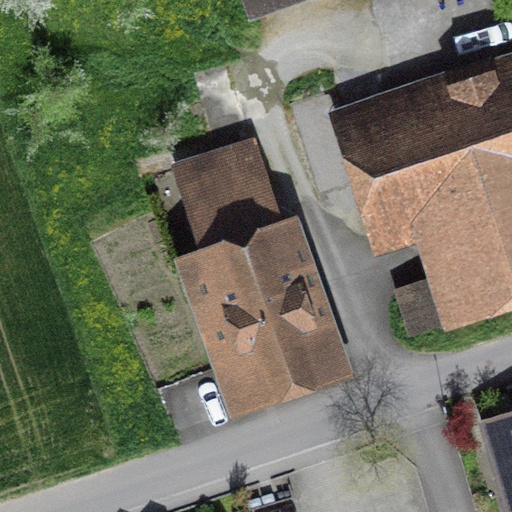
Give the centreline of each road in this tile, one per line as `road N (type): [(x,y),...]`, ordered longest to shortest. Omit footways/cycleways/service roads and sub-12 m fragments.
road 1 (residential): [(10,511),(511,359)]
road 2 (unknown): [(438,381),(448,459),(468,511)]
